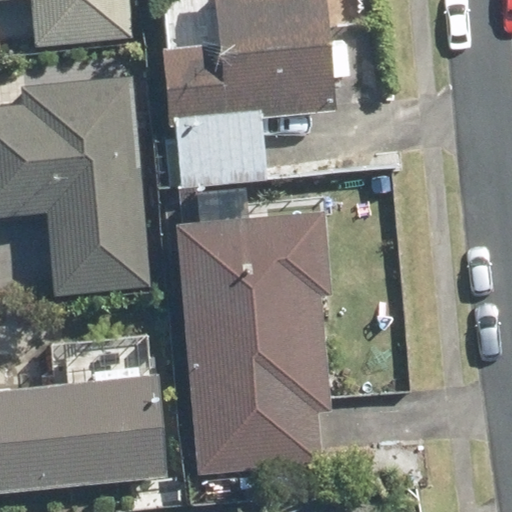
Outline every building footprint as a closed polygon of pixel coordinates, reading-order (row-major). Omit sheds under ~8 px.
[(130,32),(127,0),(29,0),(33,42),(130,32)] [(211,0),(214,41),(160,46),(165,115),(175,116),(181,182),(240,176),(265,175),(259,110),(334,102),(325,0),(211,0)] [(23,97),(0,98),(0,209),(41,205),(50,291),(148,282),(128,70),(21,80),(23,97)] [(181,182),(184,215),(172,216),(195,468),(319,457),(315,410),(330,408),(319,290),(333,289),(325,203),(243,210),(240,176),(181,182)] [(86,342),(88,372),(0,378),(0,489),(165,476),(156,367),(136,369),(133,338),(86,342)]
